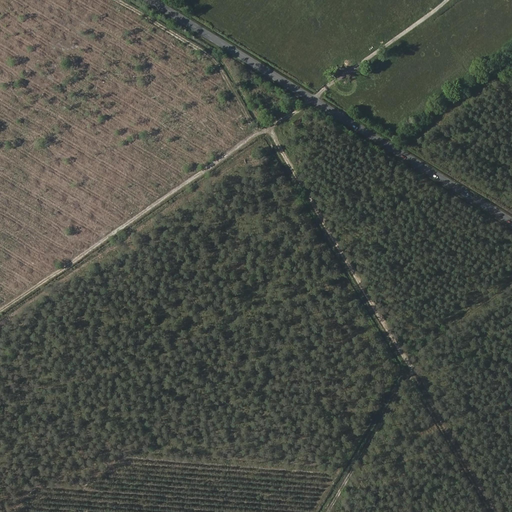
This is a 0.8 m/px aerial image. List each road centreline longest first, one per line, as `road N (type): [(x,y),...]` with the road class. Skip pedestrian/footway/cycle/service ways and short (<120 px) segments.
road 1 (track): [(0,313),(450,0)]
road 2 (track): [(273,125),(502,511)]
road 3 (secondary): [(149,0),(511,223)]
road 4 (track): [(412,359),(325,511)]
